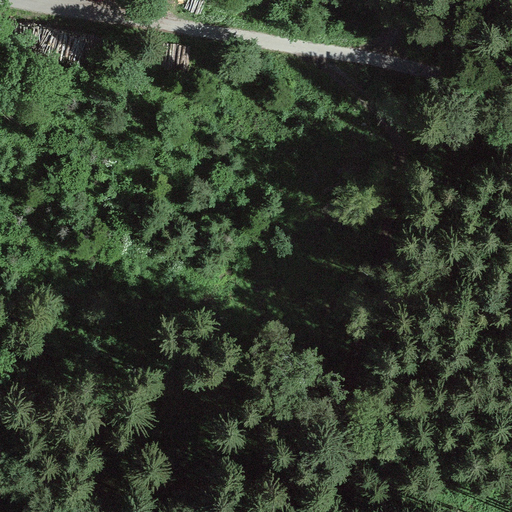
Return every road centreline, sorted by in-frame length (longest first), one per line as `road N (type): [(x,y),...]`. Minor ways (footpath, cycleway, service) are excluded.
road 1 (track): [(307,51),(400,127),(404,139),(320,511)]
road 2 (unclassified): [(12,0),(391,64)]
road 3 (track): [(511,90),(391,64),(405,0)]
